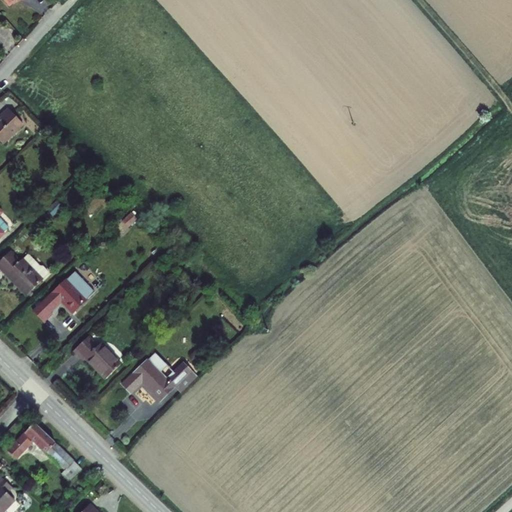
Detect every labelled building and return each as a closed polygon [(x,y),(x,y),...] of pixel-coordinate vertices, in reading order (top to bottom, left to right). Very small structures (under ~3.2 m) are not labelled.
[(0,132),(10,124),(0,112),(0,132)] [(8,258),(2,263),(11,272),(17,266),(8,258)] [(0,292),(8,301),(24,285),(30,280),(30,276),(25,272),(22,272),(17,266),(11,272),(2,263),(0,265),(0,292)] [(54,316),(68,303),(48,282),(14,314),(25,326),(35,318),(33,314),(43,305),(54,316)] [(87,381),(103,366),(85,347),(81,349),(71,339),(55,356),(65,366),(68,363),(87,381)] [(103,390),(112,400),(123,389),(139,403),(152,392),(161,399),(177,384),(161,368),(145,383),(128,365),(103,390)] [(0,453),(0,455),(7,460),(15,453),(12,451),(20,443),(25,447),(28,444),(32,447),(26,452),(33,460),(38,455),(54,470),(49,475),(59,484),(72,471),(26,425),(0,453)]
